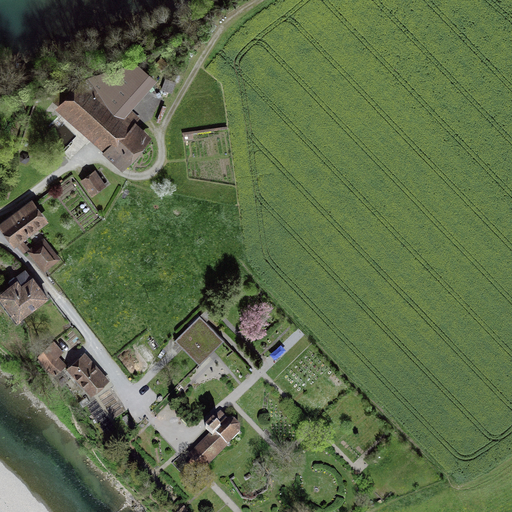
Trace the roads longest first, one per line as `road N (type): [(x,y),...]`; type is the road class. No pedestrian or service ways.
road 1 (residential): [(0,236),(132,393)]
road 2 (track): [(161,131),(219,30),(259,0)]
